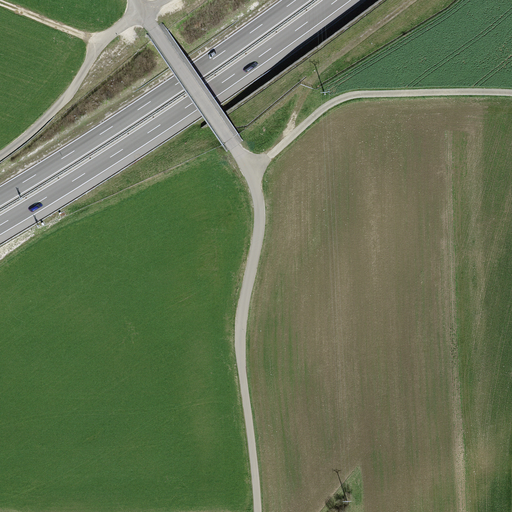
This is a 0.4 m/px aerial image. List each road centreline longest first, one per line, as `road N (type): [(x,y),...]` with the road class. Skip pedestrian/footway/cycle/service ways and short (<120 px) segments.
road 1 (motorway): [(0,225),(336,0)]
road 2 (unclassified): [(227,141),(252,176),(257,205),(240,364),(257,511)]
road 3 (motorway): [(296,0),(0,195)]
road 4 (track): [(252,176),(336,99),(511,93)]
road 5 (track): [(172,0),(101,42),(64,102),(0,158)]
road 6 (tertiary): [(142,18),(227,141)]
